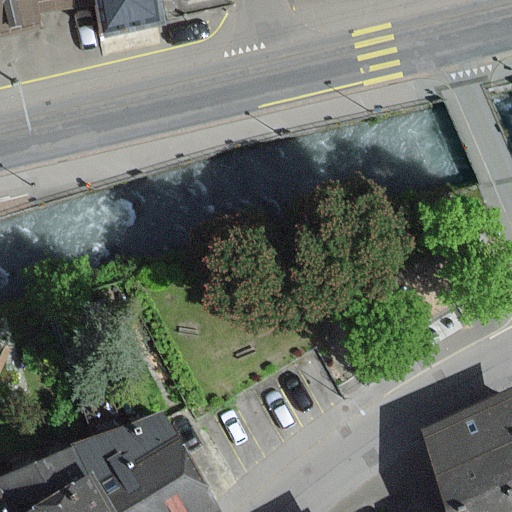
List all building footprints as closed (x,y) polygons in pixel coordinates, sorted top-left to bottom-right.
[(0,0),(0,35),(16,32),(29,28),(41,25),(38,13),(67,6),(89,0),(0,0)] [(97,0),(105,30),(163,16),(160,0),(97,0)] [(511,511),(511,404),(488,415),(436,436),(444,469),(456,511),(511,511)] [(113,475),(98,483),(113,511),(216,511),(212,502),(177,440),(113,475)] [(113,511),(98,483),(92,472),(76,443),(0,476),(0,493),(10,511),(113,511)] [(0,511),(10,511),(0,493),(0,511)]
